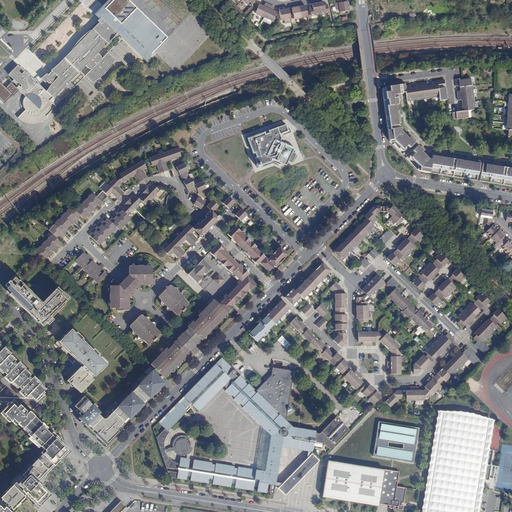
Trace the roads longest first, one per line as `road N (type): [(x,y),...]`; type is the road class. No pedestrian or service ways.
road 1 (residential): [(355,282),(351,358),(373,379),(421,379),(462,337)]
road 2 (residential): [(0,297),(41,341),(79,447),(100,467)]
road 3 (residential): [(214,232),(164,175),(102,212),(78,237)]
road 4 (residential): [(385,175),(360,0)]
road 5 (tertiary): [(100,467),(123,486),(258,509)]
road 6 (tertiary): [(100,467),(205,359)]
road 7 (residential): [(355,282),(385,263),(462,337)]
road 8 (tertiary): [(511,197),(385,175)]
